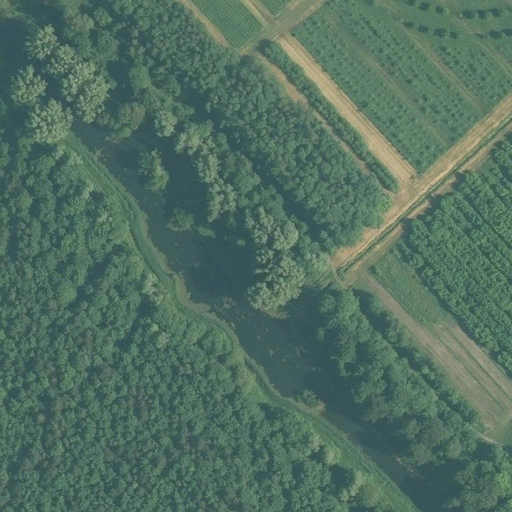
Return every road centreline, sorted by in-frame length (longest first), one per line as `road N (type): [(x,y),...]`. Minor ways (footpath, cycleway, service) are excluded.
road 1 (track): [(32,0),(109,90),(192,158),(221,240),(245,276),(304,319),(344,385),(439,474),(463,511)]
road 2 (track): [(363,474),(278,409),(226,343),(172,311),(140,261)]
road 3 (track): [(140,261),(118,203),(33,116)]
